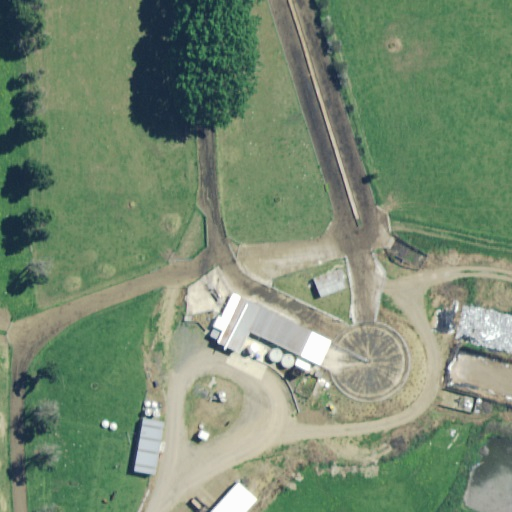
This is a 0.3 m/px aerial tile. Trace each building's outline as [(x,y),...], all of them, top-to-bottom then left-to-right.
[(311,280),(313,287),(301,291),(305,303),(317,299),(344,289),(338,271),(311,280)] [(410,283),(399,276),(394,284),(405,290),(410,283)] [(247,341),(254,344),(252,348),(260,352),(262,346),(264,342),(296,357),(308,332),(234,298),(229,307),(222,304),(205,341),(236,355),(246,333),(250,335),(247,341)] [(463,398),(462,401),(451,397),(449,404),(460,408),(459,413),(469,416),(473,401),(463,398)] [(159,424),(140,420),(131,473),(150,476),(159,424)]
